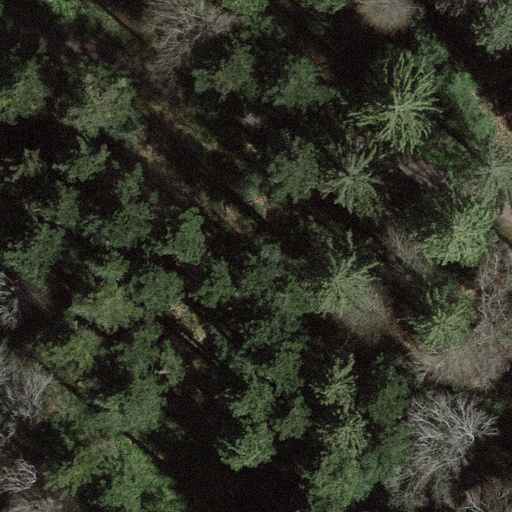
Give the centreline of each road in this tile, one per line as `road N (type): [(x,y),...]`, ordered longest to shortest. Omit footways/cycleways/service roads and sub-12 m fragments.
road 1 (track): [(0,15),(511,208)]
road 2 (track): [(175,511),(0,335)]
